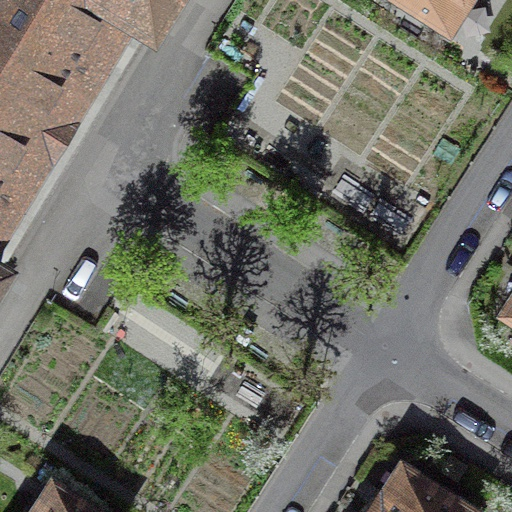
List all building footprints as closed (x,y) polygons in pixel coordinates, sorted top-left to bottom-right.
[(53,121),(126,2),(127,0),(0,0),(0,206),(50,126),(53,121)] [(127,0),(126,2),(154,19),(159,11),(158,11),(164,0),(127,0)] [(410,0),(449,25),(464,0),(410,0)] [(388,489),(373,511),(475,511),(476,511),(403,465),(388,489)] [(45,494),(32,511),(102,511),(53,480),(45,494)]
